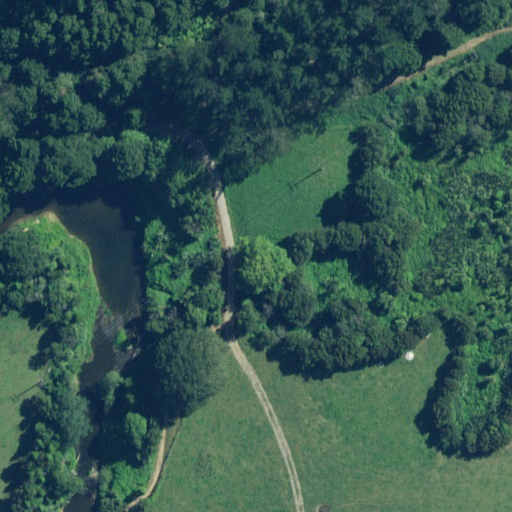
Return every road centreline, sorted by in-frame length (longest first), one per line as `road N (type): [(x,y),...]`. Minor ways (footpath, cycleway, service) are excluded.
road 1 (track): [(429,511),(405,490),(280,466),(219,281),(226,209),(215,166),(192,136),(137,123),(0,127)]
road 2 (track): [(131,511),(224,301)]
